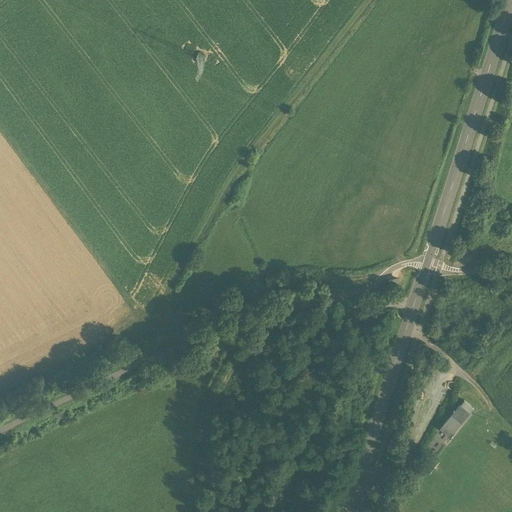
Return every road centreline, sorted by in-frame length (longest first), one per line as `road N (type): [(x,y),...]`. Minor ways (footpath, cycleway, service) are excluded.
road 1 (tertiary): [(511,2),(350,511)]
road 2 (track): [(210,511),(208,423),(246,352),(277,330),(331,314),(418,302)]
